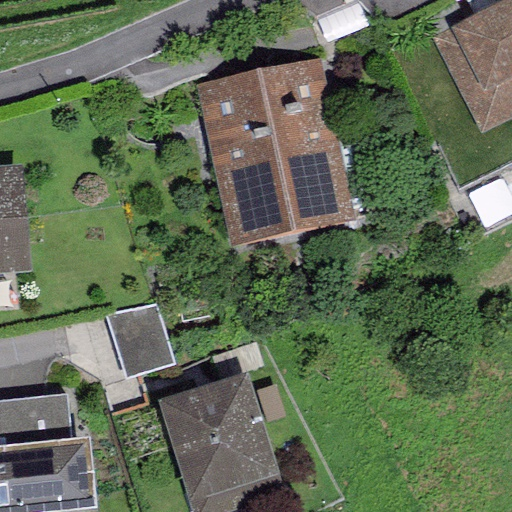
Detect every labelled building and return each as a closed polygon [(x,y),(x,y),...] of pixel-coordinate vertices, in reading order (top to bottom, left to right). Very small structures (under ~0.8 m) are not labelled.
[(511,0),(509,0),(432,38),(480,136),(511,120),(511,0)] [(196,87),(230,253),(353,229),(319,62),(196,87)] [(0,277),(24,276),(16,173),(0,174),(0,277)] [(129,377),(177,365),(163,304),(115,315),(129,377)] [(243,384),(163,411),(195,511),(219,511),(279,492),(243,384)] [(0,511),(66,511),(93,509),(86,447),(67,449),(61,402),(0,409),(0,511)]
